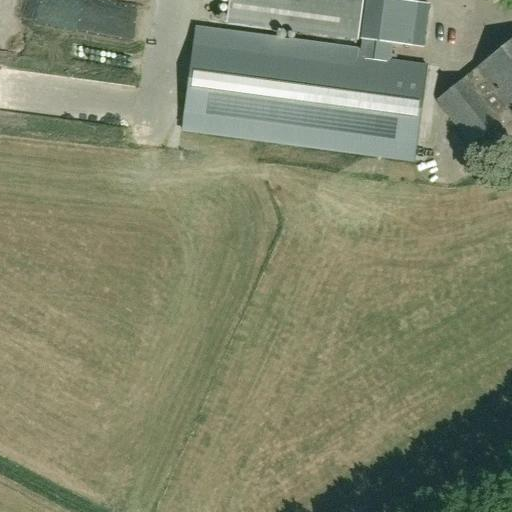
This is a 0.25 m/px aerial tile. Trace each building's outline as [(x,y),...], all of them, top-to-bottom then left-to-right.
[(39,0),(34,23),(107,38),(114,9),(71,0),(39,0)] [(428,66),(392,61),(394,43),(413,46),(419,4),(388,0),(371,0),(365,51),(268,38),(197,28),(183,131),(255,141),(255,140),(416,161),(428,66)] [(229,0),(227,24),(359,41),(364,0),(229,0)] [(511,42),(436,102),(469,144),(499,121),(504,128),(511,121),(511,42)] [(102,66),(104,50),(78,46),(75,63),(102,66)] [(60,101),(80,102),(79,119),(105,120),(106,93),(61,92),(60,101)]
